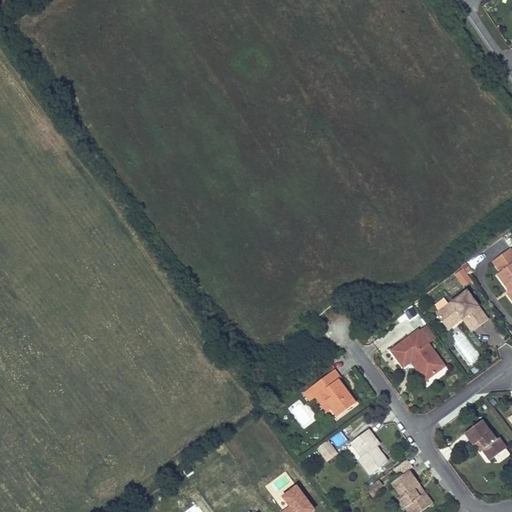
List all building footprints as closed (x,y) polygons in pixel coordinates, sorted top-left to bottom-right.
[(509,293),(511,297),(511,249),(494,262),(502,273),(499,275),(511,291),(509,293)] [(464,270),(456,276),(464,288),(472,282),(464,270)] [(438,313),(448,325),(462,315),(464,319),(468,316),(477,328),(490,319),(469,291),(449,305),(438,313)] [(438,313),(449,305),(444,299),(434,307),(438,313)] [(462,315),(448,325),(450,329),(464,319),(462,315)] [(468,316),(464,319),(473,331),(477,328),(468,316)] [(428,326),(421,331),(430,343),(437,339),(428,326)] [(406,366),(413,361),(418,357),(432,377),(447,366),(430,343),(421,331),(420,330),(393,349),(406,366)] [(418,357),(413,361),(427,380),(432,377),(418,357)] [(336,371),(325,379),(331,387),(339,382),(342,379),(336,371)] [(310,403),(316,399),(321,395),(332,410),(338,418),(356,405),(350,397),(347,399),(343,394),(346,392),(339,382),(331,387),(325,379),(304,394),(310,403)] [(321,395),(316,399),(327,414),(332,410),(321,395)] [(475,446),(479,443),(484,450),(492,460),(509,448),(501,438),(498,440),(484,421),(466,434),(475,446)] [(370,430),(352,444),(362,458),(360,460),(371,474),(389,461),(378,447),(381,445),(370,430)] [(336,448),(329,440),(318,448),(325,457),(336,448)] [(479,443),(475,446),(480,453),(484,450),(479,443)] [(339,453),(336,448),(325,457),(328,461),(339,453)] [(414,469),(408,460),(396,469),(402,477),(409,473),(414,469)] [(400,502),(406,510),(410,507),(413,511),(422,511),(433,505),(425,495),(421,497),(416,489),(420,487),(409,473),(402,477),(392,485),(402,500),(400,502)] [(378,487),(376,484),(368,490),(374,497),(382,492),(378,487)] [(425,495),(420,487),(416,489),(421,497),(425,495)]
